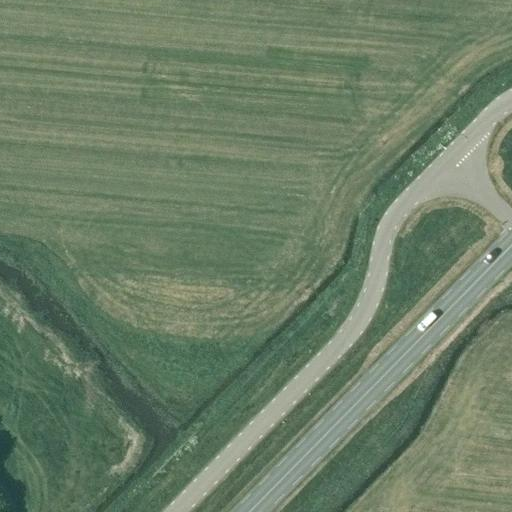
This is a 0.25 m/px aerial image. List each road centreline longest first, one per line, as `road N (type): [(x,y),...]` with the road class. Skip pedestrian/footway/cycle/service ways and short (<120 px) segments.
road 1 (unclassified): [(176,511),(357,322),(375,287),(384,230),(450,157)]
road 2 (primary): [(511,244),(250,511)]
